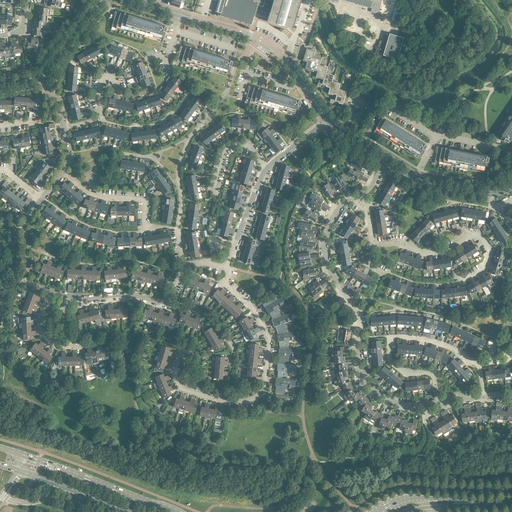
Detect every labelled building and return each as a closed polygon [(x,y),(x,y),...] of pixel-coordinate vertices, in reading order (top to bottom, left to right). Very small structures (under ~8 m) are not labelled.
[(171,0),(171,2),(168,1),(167,4),(179,8),(182,9),(183,3),(181,2),(173,0),(171,0)] [(251,24),(257,4),(252,2),(252,0),(218,0),(215,11),(221,12),(220,15),(251,24)] [(276,0),(270,23),(290,29),(299,0),(276,0)] [(330,0),(331,0),(338,3),(339,0),(342,0),(371,9),(370,12),(378,15),(378,14),(382,0),(383,0),(386,1),(386,0),(330,0)] [(37,15),(47,16),(49,16),(50,9),(40,8),(40,11),(36,11),(36,14),(37,15)] [(158,25),(116,12),(111,27),(160,42),(161,37),(164,38),(167,27),(158,25)] [(43,29),(30,28),(29,31),(33,31),(33,35),(34,35),(43,36),(43,29)] [(380,41),(374,55),(383,59),(383,56),(397,60),(404,38),(385,33),(382,42),(380,41)] [(43,36),(34,35),(34,38),(31,38),(31,40),(28,40),(27,48),(38,49),(38,42),(43,42),(43,36)] [(15,41),(13,41),(15,57),(16,57),(16,54),(20,53),(22,52),(21,46),(19,47),(19,45),(16,45),(15,41)] [(111,44),(111,45),(106,43),(106,51),(108,52),(107,54),(113,56),(114,54),(117,47),(111,44)] [(98,45),(93,48),(97,55),(102,52),(98,45)] [(305,46),(301,58),(304,59),(303,61),(307,62),(305,69),(309,70),(314,72),(314,70),(309,69),(313,58),(315,52),(311,51),(311,49),(307,48),(308,46),(307,46),(305,46)] [(114,54),(119,57),(123,49),(117,47),(114,54)] [(224,60),(181,47),(177,62),(225,76),(227,72),(229,73),(232,62),(224,59),(224,60)] [(97,55),(93,48),(88,51),(92,58),(97,55)] [(119,57),(125,59),(128,51),(123,49),(119,57)] [(86,61),(92,58),(88,51),(82,54),(86,61)] [(131,61),(134,54),(128,51),(125,59),(131,61)] [(86,61),(82,54),(77,57),(81,64),(86,61)] [(316,59),(313,58),(309,69),(314,70),(317,71),(319,65),(321,59),(317,58),(316,59)] [(142,62),(134,65),(132,66),(134,72),(136,71),(144,68),(142,62)] [(319,65),(317,71),(316,77),(320,78),(320,77),(324,78),(325,74),(327,68),(323,67),(323,66),(319,65)] [(136,71),(138,76),(146,74),(144,68),(136,71)] [(138,76),(140,82),(148,79),(146,74),(138,76)] [(325,74),(324,78),(322,84),(327,85),(326,86),(330,88),(332,81),(334,75),(330,74),(329,75),(325,74)] [(175,77),(171,82),(177,87),(181,82),(175,77)] [(142,88),(150,85),(148,79),(140,82),(142,88)] [(336,82),(332,81),(330,88),(328,93),(333,95),(333,94),(337,95),(338,91),(340,85),(336,84),(336,82)] [(177,87),(171,82),(167,86),(174,91),(177,87)] [(167,86),(163,91),(170,96),(174,91),(167,86)] [(292,99),(249,87),(245,101),(294,115),(295,111),(297,112),(301,101),(292,99)] [(337,95),(335,101),(339,102),(339,103),(343,104),(344,102),(347,103),(348,101),(348,98),(349,96),(350,93),(351,91),(347,90),(347,92),(342,90),(342,92),(338,91),(337,95)] [(170,96),(163,91),(160,96),(166,101),(170,96)] [(158,96),(152,98),(155,106),(162,103),(161,100),(159,101),(158,96)] [(201,101),(195,96),(191,101),(198,106),(201,101)] [(152,98),(146,100),(149,108),(155,106),(152,98)] [(149,108),(146,100),(141,102),(144,110),(149,108)] [(194,111),(198,106),(191,101),(188,106),(194,111)] [(138,112),(144,110),(141,102),(135,104),(138,112)] [(191,116),(194,111),(188,106),(184,111),(191,116)] [(497,135),(502,139),(509,143),(510,141),(511,137),(511,110),(497,132),(498,133),(497,135)] [(191,116),(184,111),(180,116),(187,121),(191,116)] [(175,119),(173,115),(171,117),(177,128),(179,130),(181,129),(182,125),(178,117),(175,119)] [(172,131),(177,128),(171,117),(169,118),(171,122),(168,123),(172,131)] [(383,118),(379,124),(375,131),(404,149),(418,158),(419,157),(421,158),(428,146),(426,144),(426,145),(383,118)] [(165,125),(162,121),(160,122),(167,134),(172,131),(168,123),(165,125)] [(161,136),(167,134),(160,122),(158,123),(161,128),(157,129),(161,136)] [(220,134),(225,130),(220,123),(217,125),(214,122),(212,123),(220,134)] [(41,134),(50,132),(49,128),(55,127),(54,123),(46,125),(47,127),(45,127),(44,125),(39,126),(40,128),(41,134)] [(213,128),(210,130),(215,137),(220,134),(212,123),(210,125),(213,128)] [(147,126),(149,139),(156,138),(154,130),(150,130),(150,126),(147,126)] [(111,129),(105,127),(103,135),(109,137),(111,129)] [(260,133),(264,137),(274,130),(273,128),(269,131),(267,128),(260,133)] [(207,133),(205,129),(203,131),(211,141),(215,137),(210,130),(207,133)] [(264,137),(267,142),(274,137),(272,134),(275,132),(274,130),(264,137)] [(206,145),(211,141),(203,131),(201,132),(204,136),(200,138),(206,145)] [(126,141),(128,133),(122,132),(120,140),(126,141)] [(14,149),(19,148),(18,139),(14,140),(13,136),(11,136),(11,138),(12,142),(13,142),(14,149)] [(280,137),(276,140),(274,137),(267,142),(271,147),(281,139),(280,137)] [(283,141),(281,139),(271,147),(275,152),(281,147),(279,144),(283,141)] [(190,148),(189,150),(201,154),(203,148),(195,145),(194,149),(190,148)] [(54,152),(53,149),(53,148),(44,150),(45,155),(48,155),(49,157),(60,155),(59,151),(54,152)] [(485,168),(487,169),(488,169),(490,158),(487,157),(487,158),(438,148),(435,163),(485,173),(485,168)] [(192,153),(191,157),(199,160),(201,154),(189,150),(188,152),(192,153)] [(190,160),(186,159),(185,161),(197,165),(199,160),(191,157),(190,160)] [(354,158),(350,164),(350,165),(357,169),(356,171),(363,176),(364,173),(361,171),(363,167),(366,169),(367,166),(354,158)] [(246,159),(244,165),(252,167),(254,161),(246,159)] [(195,171),(197,165),(185,161),(184,163),(188,165),(187,168),(195,171)] [(43,162),(40,166),(47,172),(49,169),(54,172),(56,169),(50,164),(49,166),(47,164),(43,162)] [(281,164),(280,170),(288,173),(290,167),(281,164)] [(244,165),(242,170),(251,173),(252,167),(244,165)] [(47,172),(40,166),(36,170),(44,176),(43,177),(46,179),(47,177),(44,175),(47,172)] [(363,176),(356,171),(351,168),(347,174),(357,180),(358,177),(366,182),(368,179),(363,176)] [(160,174),(156,169),(149,174),(153,179),(160,174)] [(44,176),(36,170),(33,174),(40,180),(40,181),(42,183),(44,181),(41,179),(43,177),(44,176)] [(251,173),(242,170),(241,176),(249,179),(251,173)] [(288,173),(280,170),(278,176),(286,179),(288,173)] [(348,180),(344,173),(337,177),(345,191),(348,189),(345,185),(348,183),(347,181),(348,180)] [(40,180),(33,174),(30,179),(32,181),(31,183),(34,185),(40,190),(42,187),(38,183),(40,181),(40,180)] [(153,179),(156,184),(163,179),(160,174),(153,179)] [(249,179),(241,176),(239,182),(247,185),(249,179)] [(286,179),(278,176),(276,183),(285,185),(286,179)] [(346,192),(345,191),(337,177),(330,181),(334,188),(335,190),(336,191),(340,189),(343,194),(346,192)] [(160,189),(167,184),(163,179),(156,184),(160,189)] [(0,191),(0,195),(3,197),(8,190),(5,187),(9,183),(6,180),(5,182),(1,187),(3,188),(0,191)] [(397,185),(390,181),(387,186),(394,190),(397,185)] [(67,185),(64,183),(59,189),(64,193),(72,183),(70,182),(68,185),(67,185)] [(64,193),(68,197),(74,191),(71,189),(74,185),(72,183),(64,193)] [(244,186),(235,184),(232,183),(231,189),(234,189),(234,190),(242,192),(244,186)] [(285,185),(276,183),(275,188),(283,191),(285,185)] [(333,191),(335,190),(334,188),(332,189),(328,183),(323,186),(323,185),(320,187),(323,193),(326,192),(330,198),(333,196),(332,194),(334,193),(333,191)] [(167,184),(160,189),(164,194),(170,189),(167,184)] [(387,186),(384,191),(391,195),(394,190),(387,186)] [(185,193),(185,195),(198,193),(197,187),(188,188),(189,192),(185,193)] [(273,196),(275,190),(266,188),(265,194),(273,196)] [(14,190),(12,192),(8,190),(3,197),(7,200),(13,193),(14,194),(16,191),(14,190)] [(79,190),(76,193),(74,191),(68,197),(73,201),(81,191),(79,190)] [(242,192),(234,190),(232,196),(241,198),(242,192)] [(83,193),(81,191),(73,201),(77,205),(83,199),(80,196),(83,193)] [(391,195),(384,191),(381,196),(388,200),(391,195)] [(16,196),(14,194),(13,193),(7,200),(9,202),(7,204),(10,206),(11,204),(17,196),(18,197),(20,194),(18,193),(16,196)] [(324,199),(315,193),(312,199),(313,199),(327,209),(329,210),(331,207),(326,204),(325,205),(322,203),(324,199)] [(265,194),(263,200),(272,202),(273,196),(265,194)] [(22,196),(20,199),(18,197),(17,196),(11,204),(13,205),(11,207),(14,209),(15,207),(21,200),(22,201),(24,198),(22,196)] [(241,198),(232,196),(231,202),(239,204),(241,198)] [(384,206),(388,200),(381,196),(377,201),(384,206)] [(83,208),(88,210),(92,197),(90,197),(89,201),(85,200),(83,208)] [(92,197),(88,210),(94,211),(97,203),(93,202),(94,198),(92,197)] [(21,200),(15,207),(20,210),(22,208),(24,210),(26,207),(26,206),(31,200),(28,198),(24,202),(22,201),(21,200)] [(326,211),(327,209),(313,199),(309,206),(315,210),(317,211),(318,212),(320,208),(326,211)] [(94,211),(100,213),(104,201),(101,200),(100,205),(97,203),(94,211)] [(272,202),(263,200),(262,206),(270,208),(272,202)] [(105,206),(106,201),(104,201),(100,213),(106,215),(108,207),(105,206)] [(239,204),(231,202),(229,208),(237,210),(239,204)] [(54,207),(52,206),(49,209),(46,207),(41,214),(46,218),(54,207)] [(270,208),(262,206),(260,212),(268,214),(270,208)] [(46,218),(51,221),(56,214),(53,212),(56,209),(54,207),(46,218)] [(315,213),(317,211),(315,210),(313,212),(308,209),(305,214),(304,213),(302,216),(308,220),(309,217),(315,221),(317,218),(316,217),(317,215),(315,213)] [(458,217),(456,209),(450,210),(452,218),(458,217)] [(447,220),(452,218),(450,210),(444,212),(447,220)] [(225,211),(224,217),(232,219),(234,213),(225,211)] [(447,220),(444,212),(439,214),(441,222),(447,220)] [(62,213),(59,217),(56,214),(51,221),(56,225),(64,214),(62,213)] [(65,216),(64,214),(56,225),(61,228),(66,222),(63,219),(64,217),(65,216)] [(269,219),(270,216),(262,214),(260,220),(268,222),(271,223),(272,220),(269,219)] [(353,214),(350,219),(357,223),(361,218),(354,214),(353,214)] [(435,223),(441,222),(439,214),(433,215),(435,223)] [(232,219),(224,217),(222,223),(231,225),(232,219)] [(433,224),(427,218),(423,223),(429,229),(433,224)] [(489,222),(488,220),(486,223),(490,229),(492,228),(499,223),(496,218),(489,222)] [(350,219),(347,224),(354,228),(357,223),(350,219)] [(71,224),(68,223),(64,231),(70,233),(75,221),(73,220),(71,224)] [(260,220),(258,226),(267,228),(268,222),(260,220)] [(77,222),(75,221),(70,233),(75,235),(79,228),(75,226),(77,222)] [(301,222),(301,223),(298,222),(297,228),(300,229),(302,229),(316,231),(320,232),(321,229),(314,227),(314,229),(312,228),(312,224),(301,222)] [(231,225),(222,223),(221,229),(229,231),(231,225)] [(425,233),(429,229),(423,223),(419,227),(425,233)] [(502,228),(499,223),(492,228),(495,233),(502,228)] [(354,228),(347,224),(344,229),(351,233),(354,228)] [(75,235),(81,238),(86,226),(84,225),(82,229),(79,228),(75,235)] [(86,231),(88,227),(86,226),(81,238),(86,240),(87,240),(90,232),(86,231)] [(267,228),(258,226),(257,232),(265,234),(267,228)] [(425,233),(419,227),(415,231),(421,237),(425,233)] [(495,233),(499,238),(506,233),(502,228),(495,233)] [(96,242),(99,230),(97,229),(97,230),(96,234),(92,233),(90,241),(96,242)] [(229,231),(221,229),(219,235),(227,237),(229,231)] [(300,236),(300,237),(302,238),(307,239),(307,236),(314,237),(315,234),(316,235),(316,231),(302,229),(302,235),(301,235),(300,236)] [(347,239),(351,233),(344,229),(340,234),(347,239)] [(164,234),(163,230),(161,230),(163,243),(170,242),(168,233),(164,234)] [(417,242),(421,237),(415,231),(411,236),(417,242)] [(108,232),(107,236),(104,236),(102,244),(108,245),(111,232),(108,232)] [(108,245),(107,248),(113,249),(114,246),(116,238),(112,237),(113,233),(111,232),(108,245)] [(152,232),(149,232),(151,245),(157,244),(156,235),(152,236),(152,232)] [(183,238),(183,240),(196,238),(195,232),(187,233),(187,237),(183,238)] [(265,234),(257,232),(255,238),(264,240),(265,234)] [(502,243),(509,238),(506,233),(499,238),(502,243)] [(255,246),(256,240),(248,238),(246,244),(255,246)] [(309,239),(307,239),(302,238),(302,241),(303,241),(302,247),(312,249),(312,246),(314,247),(315,243),(308,242),(309,239)] [(470,246),(467,243),(465,244),(472,255),(477,251),(473,244),(470,246)] [(246,244),(245,250),(253,252),(255,246),(246,244)] [(467,258),(472,255),(465,244),(463,245),(466,249),(463,251),(467,258)] [(460,253),(457,249),(455,250),(462,261),(467,258),(463,251),(460,253)] [(253,252),(245,250),(243,256),(251,258),(253,252)] [(404,254),(400,253),(397,260),(403,263),(408,251),(406,250),(404,254)] [(457,264),(462,261),(455,250),(453,252),(456,255),(452,257),(457,264)] [(497,253),(492,252),(492,254),(504,258),(506,252),(498,250),(497,253)] [(403,263),(409,265),(412,257),(408,256),(410,252),(408,251),(403,263)] [(417,254),(415,258),(412,257),(409,265),(414,267),(419,255),(417,254)] [(492,254),(491,257),(495,258),(494,261),(502,264),(504,264),(505,265),(507,259),(504,258),(492,254)] [(421,256),(419,255),(414,267),(420,269),(423,262),(419,260),(421,256)] [(251,258),(243,256),(241,262),(250,264),(251,258)] [(308,266),(308,268),(308,269),(311,269),(311,266),(312,266),(311,261),(317,260),(317,257),(299,260),(300,267),(308,266)] [(50,262),(48,261),(46,265),(43,264),(40,272),(46,274),(50,262)] [(489,263),(488,266),(500,269),(502,264),(494,261),(493,265),(489,263)] [(52,262),(50,262),(46,274),(51,276),(54,268),(51,267),(52,262)] [(54,268),(51,276),(56,278),(60,265),(58,264),(57,269),(54,268)] [(61,270),(62,266),(60,265),(56,278),(61,280),(64,271),(61,270)] [(133,270),(131,278),(136,280),(140,267),(137,266),(136,270),(133,270)] [(357,269),(352,266),(347,273),(353,276),(357,269)] [(498,275),(500,269),(488,266),(487,268),(492,269),(490,273),(498,275)] [(314,268),(311,269),(308,269),(303,270),(304,276),(303,276),(303,279),(311,278),(310,275),(317,274),(317,271),(315,271),(314,268)] [(141,281),(147,282),(150,269),(148,269),(147,273),(144,272),(141,281)] [(362,273),(357,269),(353,276),(358,280),(362,273)] [(152,284),(157,285),(160,272),(158,272),(157,276),(154,275),(152,284)] [(358,280),(363,283),(367,276),(362,273),(358,280)] [(481,274),(487,285),(493,282),(489,275),(485,277),(483,273),(481,274)] [(481,279),(478,280),(482,288),(487,285),(481,274),(479,275),(481,279)] [(193,280),(190,279),(187,287),(192,289),(197,277),(194,276),(193,280)] [(363,283),(368,286),(373,279),(367,276),(363,283)] [(387,287),(393,289),(398,277),(395,277),(394,281),(390,279),(387,287)] [(398,282),(400,278),(398,277),(393,289),(399,291),(402,284),(398,282)] [(320,283),(317,279),(308,286),(312,292),(328,281),(326,278),(320,283)] [(475,282),(473,278),(471,279),(477,291),(482,288),(478,280),(475,282)] [(204,279),(203,283),(200,282),(197,291),(203,293),(207,280),(204,279)] [(471,293),(477,291),(471,279),(469,280),(471,284),(467,286),(469,290),(471,293)] [(209,281),(207,280),(203,293),(208,294),(211,286),(208,285),(209,281)] [(330,283),(328,281),(312,292),(312,293),(315,298),(324,291),(322,288),(324,286),(325,287),(330,283)] [(399,291),(404,294),(409,282),(407,281),(405,285),(402,284),(399,291)] [(410,287),(411,282),(409,282),(404,294),(410,296),(413,288),(410,287)] [(211,296),(215,300),(224,290),(222,288),(219,292),(217,289),(211,296)] [(38,293),(30,290),(28,295),(41,300),(41,298),(37,296),(38,293)] [(224,290),(215,300),(219,303),(225,297),(223,295),(226,291),(224,290)] [(40,302),(41,300),(28,295),(26,301),(35,304),(36,301),(40,302)] [(228,299),(225,297),(219,303),(223,307),(232,297),(231,295),(228,299)] [(234,298),(232,297),(223,307),(227,310),(233,304),(231,302),(234,298)] [(275,300),(273,298),(262,304),(268,314),(269,313),(272,319),(281,316),(277,308),(285,303),(281,297),(275,300)] [(34,306),(35,304),(26,301),(24,306),(37,310),(38,308),(34,306)] [(233,304),(227,310),(231,314),(240,304),(239,302),(236,306),(233,304)] [(242,305),(240,304),(231,314),(236,318),(242,311),(239,309),(242,305)] [(37,310),(24,306),(23,311),(31,314),(32,311),(36,312),(37,310)] [(142,318),(147,319),(151,307),(149,306),(148,310),(145,309),(142,318)] [(93,307),(91,307),(95,320),(100,318),(98,310),(95,311),(93,307)] [(153,321),(158,323),(162,310),(159,309),(158,314),(155,313),(153,321)] [(85,323),(81,310),(79,311),(80,315),(77,316),(79,324),(85,323)] [(90,321),(87,313),(84,314),(83,310),(81,310),(85,323),(90,321)] [(185,315),(181,314),(178,322),(184,324),(188,312),(186,311),(185,315)] [(168,317),(165,316),(163,324),(168,326),(172,313),(170,312),(168,317)] [(190,313),(188,312),(184,324),(189,326),(192,318),(189,317),(190,313)] [(174,314),(172,313),(168,326),(173,327),(176,319),(172,318),(174,314)] [(290,313),(281,316),(272,319),(271,320),(274,327),(275,326),(278,334),(287,333),(284,323),(292,320),(290,313)] [(189,326),(194,328),(198,316),(196,315),(195,319),(192,318),(189,326)] [(199,321),(200,317),(198,316),(194,328),(199,330),(202,322),(199,321)] [(239,321),(242,326),(253,320),(252,318),(248,320),(247,317),(239,321)] [(424,326),(425,326),(424,329),(430,330),(431,328),(433,320),(427,318),(424,326)] [(250,324),(254,322),(253,320),(242,326),(244,331),(252,327),(250,324)] [(445,323),(442,331),(448,333),(451,324),(445,323)] [(453,325),(449,333),(455,336),(459,328),(453,325)] [(244,331),(247,336),(258,329),(257,327),(253,329),(252,327),(244,331)] [(203,332),(206,337),(218,330),(217,328),(213,331),(211,328),(203,332)] [(459,328),(455,336),(461,339),(464,331),(459,328)] [(255,333),(259,331),(258,329),(247,336),(249,340),(257,336),(255,333)] [(351,330),(342,329),(340,340),(349,341),(351,330)] [(215,335),(219,332),(218,330),(206,337),(209,342),(217,337),(215,335)] [(464,331),(461,339),(466,341),(470,333),(464,331)] [(278,341),(279,349),(289,349),(288,340),(297,339),(296,332),(287,333),(278,334),(276,334),(277,342),(278,341)] [(470,333),(466,341),(472,344),(475,336),(470,333)] [(475,336),(472,344),(477,346),(480,338),(475,336)] [(209,342),(212,346),(223,339),(222,337),(218,340),(217,337),(209,342)] [(486,341),(480,338),(477,346),(483,349),(486,341)] [(220,344),(224,341),(223,339),(212,346),(215,351),(222,347),(220,344)] [(36,343),(33,345),(31,344),(31,343),(31,344),(28,345),(27,347),(30,349),(30,350),(34,353),(43,343),(41,342),(38,345),(36,343)] [(42,348),(44,344),(43,343),(34,353),(38,357),(44,350),(42,348)] [(101,344),(99,345),(102,358),(108,356),(105,348),(102,348),(101,344)] [(335,347),(336,351),(331,351),(332,357),(334,357),(342,356),(341,351),(346,350),(346,346),(340,347),(340,344),(336,345),(336,347),(335,347)] [(430,349),(426,347),(423,355),(429,357),(434,345),(431,344),(430,349)] [(161,345),(160,351),(172,354),(173,352),(169,351),(170,348),(161,345)] [(429,357),(435,359),(438,351),(434,350),(436,346),(434,345),(429,357)] [(91,347),(88,348),(92,360),(97,359),(95,350),(92,351),(91,347)] [(46,352),(44,350),(38,357),(42,360),(51,350),(49,348),(46,352)] [(84,353),(84,355),(83,355),(84,363),(87,362),(87,365),(93,363),(92,360),(88,348),(86,348),(87,353),(84,353)] [(279,356),(278,363),(288,364),(288,357),(297,357),(298,349),(289,349),(279,349),(278,348),(278,356),(279,356)] [(438,351),(435,359),(441,361),(445,349),(443,348),(441,353),(438,351)] [(447,350),(445,349),(441,361),(446,363),(447,364),(451,358),(449,357),(449,356),(446,354),(447,350)] [(53,351),(51,350),(42,360),(47,364),(53,357),(50,355),(53,351)] [(158,356),(157,361),(169,365),(170,363),(166,362),(167,358),(158,356)] [(344,356),(342,356),(334,357),(334,363),(337,363),(337,368),(347,366),(347,362),(345,362),(344,356)] [(448,364),(452,369),(462,361),(460,359),(457,362),(454,359),(448,364)] [(460,366),(463,363),(462,361),(452,369),(456,374),(462,368),(460,366)] [(278,371),(277,378),(286,379),(287,372),(299,373),(300,365),(288,364),(278,363),(277,363),(276,370),(278,371)] [(506,369),(505,365),(503,365),(505,378),(511,377),(510,368),(506,369)] [(347,366),(337,368),(339,372),(336,373),(338,379),(344,377),(348,376),(346,370),(348,370),(347,366)] [(389,371),(384,367),(379,373),(384,377),(389,371)] [(464,371),(462,368),(456,374),(460,378),(469,370),(468,368),(464,371)] [(467,375),(471,372),(469,370),(460,378),(464,383),(470,378),(467,375)] [(384,377),(389,381),(394,375),(389,371),(384,377)] [(164,377),(163,374),(155,377),(157,382),(169,377),(168,375),(164,377)] [(393,385),(398,379),(394,375),(389,381),(393,385)] [(157,382),(159,387),(167,384),(166,381),(170,379),(169,377),(157,382)] [(344,377),(338,379),(334,380),(336,386),(340,385),(342,389),(351,385),(350,381),(346,383),(344,377)] [(277,378),(276,378),(274,385),(276,385),(275,393),(284,394),(285,387),(294,388),(295,381),(286,379),(277,378)] [(403,382),(398,379),(393,385),(398,389),(403,382)] [(172,385),(168,387),(167,384),(159,387),(161,392),(173,387),(172,385)] [(353,388),(351,385),(342,389),(345,394),(343,395),(347,400),(348,399),(355,394),(352,389),(353,388)] [(174,389),(173,387),(161,392),(163,397),(171,394),(170,391),(174,389)] [(355,394),(348,399),(351,404),(356,401),(359,405),(366,398),(364,395),(362,396),(358,392),(355,394)] [(173,407),(179,408),(183,396),(180,395),(179,399),(176,398),(173,407)] [(190,403),(187,402),(184,410),(189,412),(193,399),(191,398),(190,403)] [(359,405),(356,408),(358,409),(360,407),(363,408),(362,410),(367,414),(370,409),(373,406),(368,402),(369,401),(366,398),(359,405)] [(481,402),(479,403),(481,420),(483,419),(484,422),(487,421),(487,418),(486,415),(486,410),(483,411),(481,402)] [(495,410),(492,410),(490,410),(490,415),(491,415),(491,418),(497,419),(499,403),(496,402),(495,410)] [(207,404),(205,403),(204,408),(201,407),(199,416),(205,417),(207,404)] [(469,421),(475,420),(474,412),(471,412),(470,404),(467,405),(469,421)] [(507,412),(504,412),(503,420),(509,421),(511,404),(508,404),(507,412)] [(370,409),(367,414),(364,417),(374,424),(375,422),(379,413),(376,411),(375,413),(370,409)] [(445,410),(443,411),(452,426),(457,422),(453,415),(450,417),(445,410)] [(443,411),(440,413),(441,414),(445,420),(442,422),(449,431),(454,428),(452,426),(443,411)] [(382,414),(379,413),(375,422),(380,424),(378,428),(384,430),(386,425),(387,420),(382,419),(383,414),(382,414)] [(388,416),(387,420),(386,425),(392,427),(392,425),(396,426),(399,417),(395,416),(394,418),(388,416)] [(440,423),(435,416),(433,418),(442,432),(443,435),(449,431),(442,422),(440,423)] [(402,418),(399,417),(396,426),(400,427),(400,429),(406,431),(407,423),(408,421),(402,420),(402,418)] [(433,429),(430,431),(433,436),(436,434),(437,435),(442,432),(433,418),(430,419),(435,426),(432,428),(433,429)] [(417,420),(414,420),(413,424),(407,423),(406,431),(405,433),(411,434),(412,430),(416,430),(417,420)]
